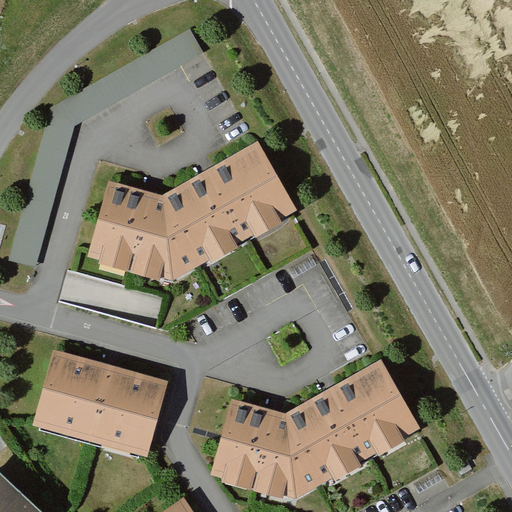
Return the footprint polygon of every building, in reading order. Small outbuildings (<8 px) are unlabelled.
[(13,257),(38,264),(78,117),(208,55),(197,30),(56,97),(13,257)] [(258,145),(150,200),(108,184),(82,254),(169,286),(293,215),(258,145)] [(55,350),(33,422),(142,456),(165,385),(55,350)] [(383,365),(276,419),(234,403),(208,474),(294,506),(418,434),(383,365)] [(0,511),(47,511),(0,467),(0,511)] [(189,511),(182,501),(164,511),(189,511)]
